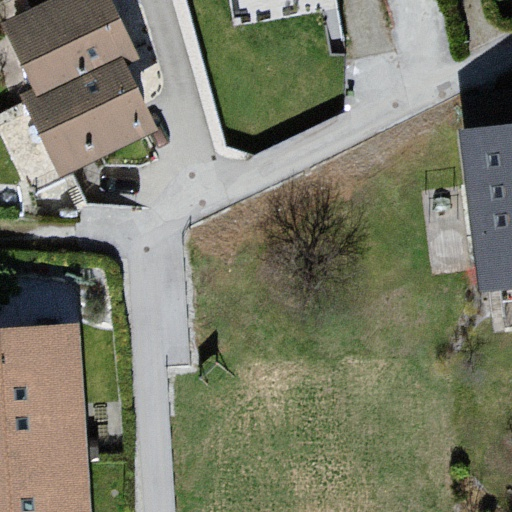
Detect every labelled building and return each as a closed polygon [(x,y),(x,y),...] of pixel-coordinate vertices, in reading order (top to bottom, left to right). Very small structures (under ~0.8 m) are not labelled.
[(90,0),(37,0),(0,17),(0,62),(15,91),(18,99),(101,67),(118,61),(90,0)] [(216,0),(220,20),(328,12),(327,0),(216,0)] [(18,99),(15,91),(0,95),(0,96),(45,177),(132,134),(101,67),(18,99)] [(511,122),(445,132),(468,288),(511,281),(511,122)] [(68,511),(58,327),(0,330),(0,511),(68,511)]
